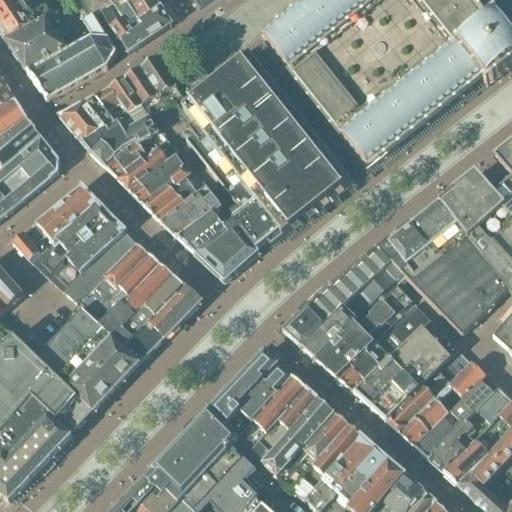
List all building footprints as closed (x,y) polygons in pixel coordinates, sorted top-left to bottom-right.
[(0,0),(0,30),(28,14),(42,7),(47,4),(53,0),(0,0)] [(81,0),(71,0),(78,10),(87,10),(82,2),(81,0)] [(114,7),(109,0),(85,0),(84,1),(83,1),(93,19),(98,16),(99,17),(101,16),(114,7)] [(139,0),(109,0),(114,7),(119,14),(139,0)] [(130,31),(161,9),(157,4),(157,3),(154,0),(139,0),(119,14),(124,22),(130,31)] [(464,0),(320,0),(265,44),(368,173),(482,82),(488,90),(511,70),(511,44),(495,24),(488,30),(464,0)] [(101,16),(111,30),(124,22),(119,14),(114,7),(101,16)] [(122,46),(128,56),(129,56),(147,44),(169,30),(170,24),(161,9),(130,31),(135,37),(122,46)] [(0,30),(0,36),(5,43),(48,18),(45,13),(31,20),(28,14),(0,30)] [(5,43),(28,77),(102,35),(93,19),(84,24),(90,36),(86,38),(84,36),(67,45),(65,49),(47,22),(49,20),(48,18),(5,43)] [(111,30),(122,46),(135,37),(130,31),(124,22),(111,30)] [(102,35),(28,77),(27,77),(29,79),(33,85),(34,86),(34,87),(34,88),(35,88),(39,93),(39,94),(40,95),(41,96),(45,102),(47,104),(49,103),(104,73),(105,74),(107,72),(107,71),(115,59),(117,59),(117,56),(115,56),(108,44),(110,41),(107,39),(106,41),(102,35)] [(176,90),(163,70),(160,66),(157,61),(139,72),(159,102),(168,96),(176,107),(183,103),(184,103),(184,102),(176,90)] [(274,92),(249,61),(239,70),(205,96),(213,105),(217,102),(234,123),(274,92)] [(150,121),(166,112),(159,102),(139,72),(122,83),(149,120),(150,121)] [(0,114),(15,105),(3,85),(0,80),(0,114)] [(122,83),(109,91),(121,108),(128,117),(129,117),(137,128),(149,120),(122,83)] [(109,91),(95,100),(117,127),(118,126),(119,128),(124,125),(121,122),(128,117),(121,108),(109,91)] [(186,144),(212,176),(236,158),(291,114),(274,92),(234,123),(234,124),(219,135),(220,136),(217,138),(209,127),(198,136),(197,135),(186,144)] [(205,96),(196,103),(189,109),(188,108),(180,114),(197,135),(198,136),(209,127),(217,138),(220,136),(219,135),(234,124),(234,123),(217,102),(213,105),(205,96)] [(60,120),(68,130),(82,148),(117,127),(95,100),(84,106),(60,119),(60,120)] [(25,120),(15,105),(0,114),(0,144),(28,125),(25,120)] [(308,136),(291,114),(236,158),(253,180),(274,163),(308,136)] [(160,138),(150,121),(149,120),(137,128),(129,117),(128,117),(121,122),(124,125),(119,128),(118,126),(117,127),(82,148),(90,157),(105,172),(138,150),(139,152),(160,138)] [(0,178),(16,166),(12,162),(38,143),(41,141),(28,124),(28,125),(0,144),(0,178)] [(105,172),(118,184),(170,146),(163,136),(160,138),(139,152),(138,150),(105,172)] [(317,215),(349,189),(350,188),(308,136),(274,163),(309,207),(310,206),(317,215)] [(60,165),(41,141),(38,143),(12,162),(16,166),(0,178),(0,225),(20,209),(58,178),(60,165)] [(180,159),(179,158),(170,146),(118,184),(121,187),(131,197),(176,161),(176,162),(180,159)] [(267,246),(270,250),(271,251),(295,232),(253,180),(236,158),(212,176),(244,216),(234,224),(236,226),(226,233),(194,258),(205,269),(204,269),(215,278),(225,288),(237,278),(238,279),(259,260),(258,259),(259,258),(257,255),(267,246)] [(131,197),(143,210),(146,213),(152,218),(182,196),(190,189),(186,185),(192,181),(188,176),(192,173),(180,159),(176,162),(176,161),(131,197)] [(295,232),(317,215),(310,206),(309,207),(274,163),(253,180),(295,232)] [(221,210),(215,202),(207,193),(206,192),(197,179),(192,173),(188,176),(192,181),(186,185),(190,189),(197,200),(161,228),(178,244),(221,210)] [(509,294),(510,293),(511,290),(511,223),(494,201),(494,200),(493,201),(476,180),(456,196),(455,195),(452,197),(453,198),(442,206),(439,207),(509,294)] [(511,185),(503,193),(494,201),(511,223),(511,290),(510,293),(511,296),(511,326),(509,330),(494,347),(511,362),(511,185)] [(152,218),(161,228),(197,200),(190,189),(182,196),(152,218)] [(79,196),(26,239),(36,249),(41,244),(45,248),(41,251),(45,255),(59,244),(68,235),(98,210),(85,196),(84,197),(80,197),(80,196),(79,196)] [(438,208),(426,218),(414,227),(486,317),(509,294),(439,207),(438,208)] [(236,226),(234,224),(228,217),(222,209),(221,210),(178,244),(194,258),(226,233),(236,226)] [(45,255),(32,265),(47,281),(54,287),(63,295),(64,295),(72,287),(53,266),(63,257),(66,260),(69,264),(113,225),(98,210),(68,235),(59,244),(45,255)] [(63,257),(53,266),(72,287),(82,278),(92,269),(125,238),(113,225),(69,264),(66,260),(63,257)] [(407,233),(389,247),(387,249),(381,254),(380,255),(392,268),(402,279),(421,298),(462,340),(486,317),(414,227),(407,233)] [(82,278),(72,287),(64,295),(78,307),(80,305),(94,291),(104,281),(137,249),(135,248),(125,238),(92,269),(82,278)] [(15,247),(32,265),(45,255),(41,251),(45,248),(41,244),(36,249),(26,239),(15,247)] [(149,260),(137,249),(104,281),(94,291),(80,305),(86,310),(83,314),(90,320),(149,260)] [(431,325),(415,310),(416,309),(396,286),(402,279),(392,268),(380,255),(378,256),(333,291),(350,307),(363,318),(385,339),(400,353),(431,325)] [(160,270),(149,260),(90,320),(98,329),(121,309),(160,270)] [(0,270),(0,303),(9,312),(11,311),(25,298),(0,270)] [(185,292),(184,291),(160,270),(121,309),(98,329),(123,353),(185,292)] [(319,303),(313,309),(298,323),(298,324),(315,341),(350,307),(333,291),(332,292),(321,301),(319,303)] [(202,306),(185,292),(123,353),(140,369),(143,366),(159,351),(159,350),(167,342),(167,343),(181,328),(182,328),(182,327),(183,326),(183,325),(198,311),(202,306)] [(0,303),(0,319),(9,312),(0,303)] [(316,365),(363,318),(350,307),(315,341),(302,354),(303,354),(311,360),(314,363),(316,365)] [(94,418),(140,369),(123,353),(98,329),(90,320),(83,314),(36,362),(91,416),(94,418)] [(337,383),(385,339),(363,318),(316,365),(315,365),(337,383)] [(284,337),(302,354),(315,341),(298,324),(298,323),(284,337)] [(431,325),(400,353),(383,369),(353,397),(364,406),(387,427),(423,392),(459,355),(431,325)] [(0,348),(3,351),(13,340),(9,336),(0,326),(0,348)] [(337,383),(353,397),(383,369),(400,353),(385,339),(337,383)] [(91,416),(36,362),(13,340),(3,351),(0,353),(0,440),(32,402),(70,439),(91,416)] [(471,368),(459,355),(423,392),(387,427),(399,438),(433,404),(471,368)] [(279,371),(277,369),(278,368),(264,356),(247,373),(248,374),(238,385),(237,384),(210,412),(211,413),(210,415),(226,431),(238,443),(293,383),(291,381),(279,371)] [(485,383),(471,368),(433,404),(399,438),(414,451),(448,418),(437,407),(452,393),(463,404),(485,383)] [(239,445),(251,456),(279,425),(307,394),(293,383),(238,443),(239,444),(239,445)] [(251,456),(262,467),(317,404),(307,394),(279,425),(251,456)] [(429,465),(444,477),(490,430),(511,408),(498,396),(473,420),(429,465)] [(0,440),(0,500),(9,507),(18,498),(72,441),(70,439),(32,402),(0,440)] [(262,467),(277,480),(296,460),(305,450),(333,418),(317,404),(262,467)] [(414,451),(429,465),(473,420),(460,407),(448,418),(414,451)] [(458,490),(470,477),(501,447),(511,435),(511,408),(490,430),(444,477),(458,490)] [(209,415),(153,474),(148,479),(161,492),(172,503),(176,500),(182,506),(181,507),(187,511),(206,511),(210,508),(214,511),(248,511),(255,504),(270,488),(232,452),(239,445),(237,443),(239,445),(239,444),(238,443),(226,431),(210,415),(209,415)] [(349,432),(333,418),(305,450),(296,460),(312,474),(314,471),(349,432)] [(362,443),(349,432),(314,471),(327,482),(362,443)] [(511,457),(511,435),(501,447),(511,457)] [(305,506),(311,511),(347,511),(386,466),(363,446),(364,445),(362,443),(327,482),(305,506)] [(483,490),(493,479),(511,459),(511,457),(501,447),(470,477),(479,487),(483,490)] [(277,480),(292,496),(312,474),(296,460),(277,480)] [(347,511),(377,511),(383,506),(405,480),(403,478),(402,479),(386,466),(347,511)] [(292,496),(305,506),(327,482),(314,471),(312,474),(292,496)] [(458,490),(468,499),(479,487),(470,477),(458,490)] [(111,511),(141,511),(161,492),(148,479),(144,484),(143,483),(143,484),(140,482),(111,511)] [(396,511),(416,489),(405,480),(383,506),(387,509),(384,511),(396,511)] [(507,511),(497,503),(483,490),(479,487),(468,499),(481,511),(507,511)] [(415,511),(427,499),(416,489),(396,511),(415,511)] [(141,511),(176,511),(181,507),(182,506),(176,500),(172,503),(161,492),(141,511)] [(431,511),(436,507),(429,500),(427,499),(415,511),(431,511)]
